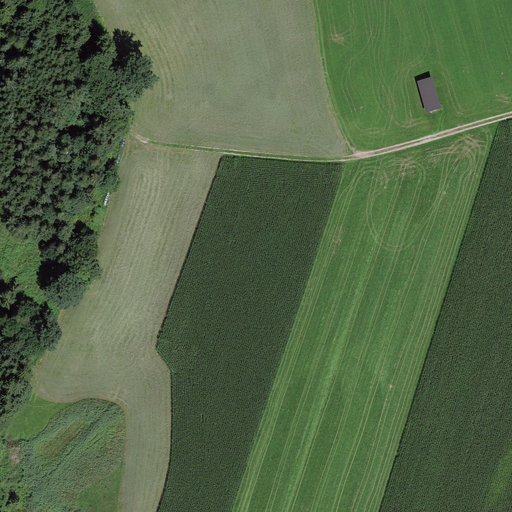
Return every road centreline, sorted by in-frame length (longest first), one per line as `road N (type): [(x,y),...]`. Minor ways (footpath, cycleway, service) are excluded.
road 1 (track): [(511,116),(350,157),(146,141),(119,121),(83,21),(59,0)]
road 2 (track): [(315,0),(338,121),(360,156)]
